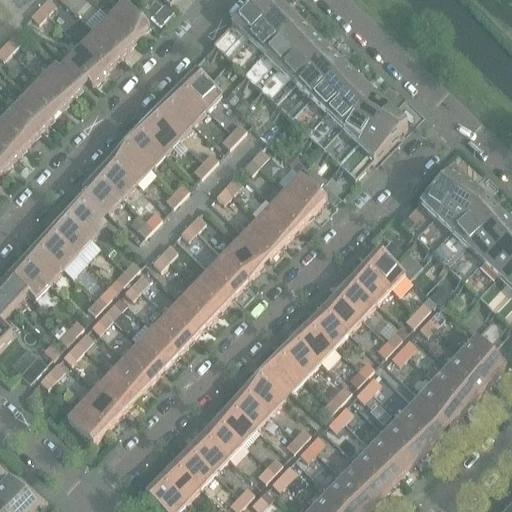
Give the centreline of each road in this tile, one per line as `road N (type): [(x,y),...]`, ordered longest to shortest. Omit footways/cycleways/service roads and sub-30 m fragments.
road 1 (residential): [(93,505),(458,116)]
road 2 (residential): [(0,234),(229,0)]
road 3 (residential): [(336,0),(458,116)]
road 4 (residential): [(93,505),(0,422)]
